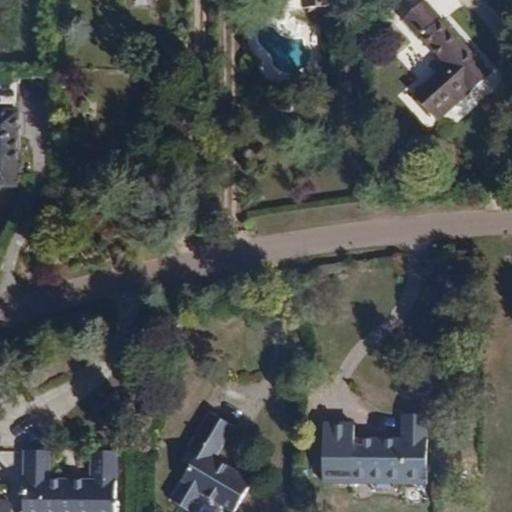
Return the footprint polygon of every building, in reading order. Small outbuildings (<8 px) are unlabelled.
[(278,0),(279,10),(331,7),(330,0),(278,0)] [(413,95),(433,117),(449,102),(454,106),(468,93),(469,94),(491,74),(423,1),(402,20),(444,66),(413,95)] [(335,19),(326,20),(326,30),(336,30),(335,19)] [(15,83),(0,82),(0,102),(15,103),(15,83)] [(438,121),(454,106),(449,102),(433,117),(438,121)] [(0,186),(16,187),(16,111),(0,110),(0,186)] [(186,452),(193,457),(168,500),(187,511),(191,511),(201,495),(230,511),(234,511),(251,482),(213,460),(232,427),(208,413),(186,452)] [(400,478),(400,485),(424,485),(425,417),(401,417),(401,440),(352,440),(352,426),(322,426),(322,485),(334,485),(335,478),(400,478)] [(114,511),(114,452),(90,452),(90,481),(48,481),(48,452),(22,452),(21,511),(114,511)]
